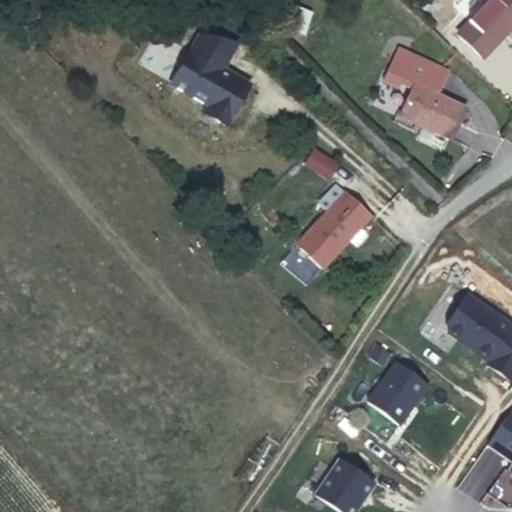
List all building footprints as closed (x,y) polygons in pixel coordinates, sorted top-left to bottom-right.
[(511,0),(490,0),(457,37),(479,61),(511,26),(511,0)] [(250,84),(222,69),(237,43),(199,34),(170,85),(208,107),(204,114),(226,126),(250,84)] [(414,83),(438,95),(449,72),(399,47),(384,79),(395,84),(397,80),(412,88),(414,83)] [(412,88),(400,114),(450,137),(464,107),(438,95),(414,83),(412,88)] [(313,147),(300,165),(325,182),(337,165),(313,147)] [(339,273),(380,219),(353,198),(312,254),(339,273)] [(447,332),(489,361),(511,327),(466,295),(445,325),(447,332)] [(367,355),(381,365),(389,354),(375,344),(367,355)] [(396,362),(366,402),(397,426),(427,386),(396,362)] [(486,445),(511,463),(511,411),(510,410),(486,445)] [(338,511),(354,511),(374,484),(338,459),(313,495),(338,511)]
